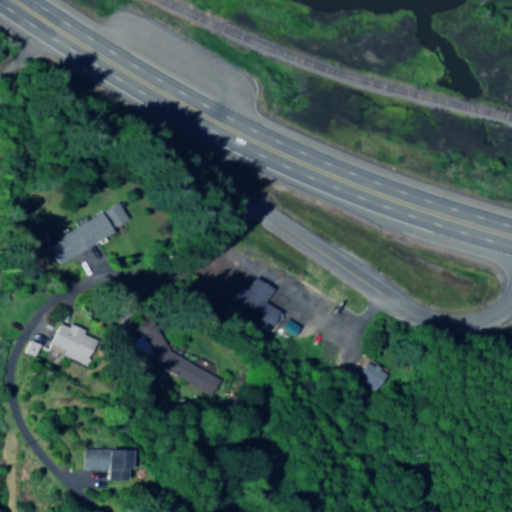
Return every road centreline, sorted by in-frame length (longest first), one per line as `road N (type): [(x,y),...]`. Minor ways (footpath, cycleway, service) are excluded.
road 1 (residential): [(511,292),(477,318),(416,313),(247,206),(232,217),(214,258),(166,278),(96,261),(39,286),(16,339),(15,391),(37,461),(39,511)]
road 2 (primary): [(511,235),(402,201),(237,132),(16,0)]
